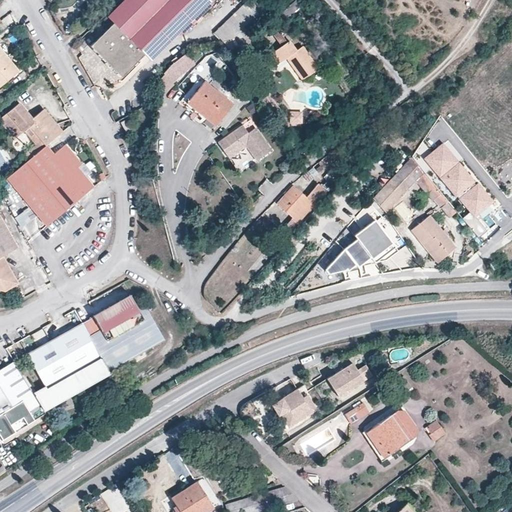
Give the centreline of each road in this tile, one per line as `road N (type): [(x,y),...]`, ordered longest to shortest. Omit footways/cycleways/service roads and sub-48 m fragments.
road 1 (secondary): [(511,310),(363,322),(237,365),(9,511)]
road 2 (residential): [(506,243),(467,271),(362,284),(238,321),(211,320),(183,294)]
road 3 (residential): [(418,84),(273,188),(183,294)]
road 4 (residential): [(124,254),(120,168),(25,0)]
road 5 (residential): [(53,511),(220,404)]
road 6 (residential): [(220,404),(329,511)]
road 7 (residential): [(0,331),(124,254)]
